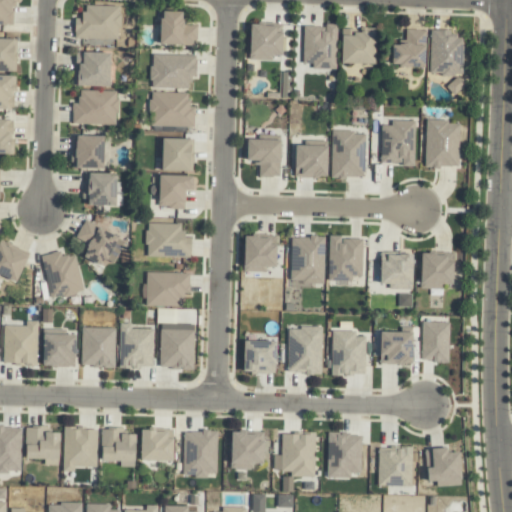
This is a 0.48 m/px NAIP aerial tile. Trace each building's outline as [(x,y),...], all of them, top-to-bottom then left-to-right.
[(118,4),(82,3),(82,17),(74,17),(73,36),(117,37),(118,4)] [(195,43),(196,24),(182,24),(182,10),(160,9),(159,43),(195,43)] [(281,31),(275,31),(275,24),(249,23),(248,58),(271,58),(271,53),(281,54),(281,31)] [(303,24),(302,62),(311,62),(311,67),(335,67),(336,24),(303,24)] [(373,62),(375,29),(341,28),(340,61),(373,62)] [(391,42),(391,65),(424,66),(425,28),(404,28),(404,42),(391,42)] [(430,28),(428,73),(461,74),(463,35),(450,34),(451,28),(430,28)] [(0,69),(13,70),(13,37),(0,36),(0,69)] [(109,51),(73,50),(73,84),(109,84),(109,51)] [(195,54),(150,52),(149,86),(188,87),(188,74),(194,74),(195,54)] [(12,74),(0,73),(0,107),(12,107),(12,74)] [(71,122),(115,123),(116,89),(78,89),(77,102),(71,101),(71,122)] [(194,105),(187,105),(187,91),(149,91),(149,124),(193,125),(194,105)] [(0,152),(9,152),(9,127),(11,128),(11,118),(0,117),(0,152)] [(412,164),(413,120),(390,119),(390,124),(381,124),(380,163),(412,164)] [(458,120),(424,119),(423,165),(458,165),(458,120)] [(330,175),(363,176),(364,131),(331,130),(330,175)] [(103,167),(104,134),(71,133),(70,166),(103,167)] [(189,170),(190,137),(161,137),(160,169),(189,170)] [(279,138),(246,138),(246,160),(257,161),(257,175),(279,176),(279,138)] [(326,176),(327,144),(294,143),(293,175),(326,176)] [(83,204),(116,204),(116,171),(83,171),(83,204)] [(183,207),(183,188),(192,189),(192,174),(158,173),(157,206),(183,207)] [(75,236),(84,241),(79,251),(101,262),(104,258),(112,262),(123,239),(84,219),(75,236)] [(144,255),(189,256),(190,236),(181,235),(181,223),(145,222),(144,255)] [(274,236),(244,235),(243,268),(265,269),(265,265),(274,265),(274,236)] [(290,235),(289,281),(323,281),(323,235),(290,235)] [(362,236),(328,235),(327,278),(351,279),(351,274),(361,275),(362,236)] [(0,273),(15,281),(27,255),(0,241),(0,273)] [(74,253),(60,255),(60,250),(41,253),(48,297),(81,291),(74,253)] [(411,287),(412,252),(380,251),(380,286),(411,287)] [(452,261),(446,260),(447,253),(421,252),(420,287),(441,287),(441,283),(452,283),(452,261)] [(181,305),(182,292),(188,292),(189,272),(145,271),(144,304),(181,305)] [(35,363),(36,320),(25,319),(24,325),(2,324),(1,362),(35,363)] [(447,322),(422,321),(422,360),(447,360),(447,322)] [(152,328),(130,327),(130,322),(119,322),(118,364),(150,365),(152,328)] [(80,364),(113,365),(114,327),(81,326),(80,364)] [(287,326),(286,372),(320,372),(321,326),(287,326)] [(365,335),(355,335),(355,330),(331,329),(330,373),(364,374),(365,335)] [(412,331),(379,330),(378,363),(411,363),(412,331)] [(74,333),(42,332),(41,365),(74,366),(74,333)] [(275,340),(244,339),(243,370),(274,371),(275,340)] [(0,470),(19,471),(20,425),(0,424),(0,470)] [(25,459),(58,460),(59,431),(46,431),(46,425),(26,425),(25,459)] [(96,427),(63,426),(62,469),(72,470),(72,465),(95,466),(96,427)] [(122,433),(123,428),(101,427),(100,461),(133,462),(134,433),(122,433)] [(171,430),(140,429),(139,459),(171,460),(171,430)] [(181,474),(215,475),(216,430),(182,429),(181,474)] [(257,439),(257,432),(230,431),(230,464),(262,465),(263,439),(257,439)] [(280,432),(280,458),(272,458),(272,469),(289,469),(289,475),(313,476),(314,433),(280,432)] [(361,433),(326,432),(325,475),(350,476),(350,472),(359,472),(361,433)] [(411,446),(377,445),(376,483),(409,484),(411,446)] [(459,451),(447,451),(446,447),(424,448),(425,480),(435,480),(435,485),(460,484),(459,451)] [(80,511),(80,503),(47,502),(46,511),(80,511)] [(108,503),(85,503),(84,511),(117,511),(118,509),(108,508),(108,503)]
